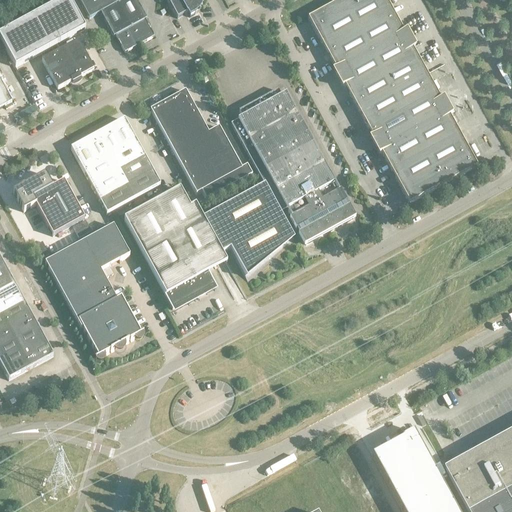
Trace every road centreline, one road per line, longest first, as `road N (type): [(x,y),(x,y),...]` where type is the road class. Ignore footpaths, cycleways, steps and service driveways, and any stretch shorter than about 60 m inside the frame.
road 1 (unclassified): [(137,444),(154,391),(179,364),(511,178)]
road 2 (unclassified): [(287,0),(0,156)]
road 3 (tertiary): [(289,445),(511,324)]
road 4 (unclassified): [(511,169),(417,0)]
road 5 (tertiary): [(132,460),(199,472),(259,463),(289,445)]
road 6 (tertiary): [(289,445),(224,462),(137,444)]
road 7 (tertiary): [(137,444),(65,426),(0,436)]
road 8 (tertiary): [(0,441),(64,439),(132,460)]
